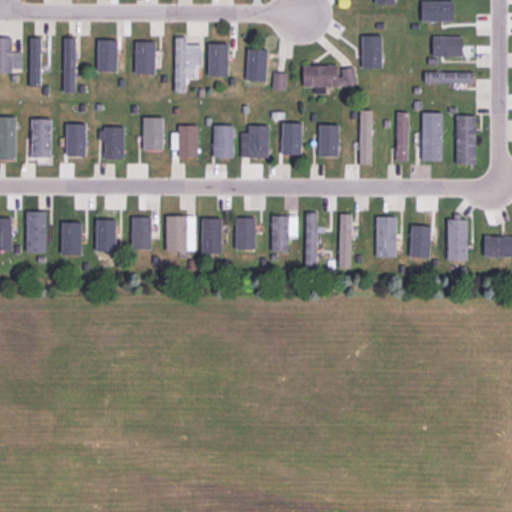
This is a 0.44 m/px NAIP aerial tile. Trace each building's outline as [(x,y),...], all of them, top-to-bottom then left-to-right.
[(433,36),(433,55),(462,55),(462,36),(433,36)] [(0,37),(0,71),(12,71),(12,67),(22,67),(22,51),(12,51),(12,37),(0,37)] [(30,37),(29,85),(40,85),(41,37),(30,37)] [(175,38),(174,91),(186,91),(186,76),(198,76),(198,65),(201,65),(201,44),(185,44),(185,38),(175,38)] [(98,43),(125,43),(125,71),(99,71),(98,43)] [(346,84),(304,85),(304,65),(339,64),(339,69),(354,66),(357,82),(346,84)] [(425,71),(425,82),(473,83),(474,72),(425,71)] [(273,72),(273,87),(285,88),(286,73),(273,72)] [(371,109),(371,163),(360,163),(360,144),(353,144),(353,135),(361,135),(361,109),(371,109)] [(397,111),(397,159),(407,159),(408,112),(397,111)] [(144,112),(144,159),(163,159),(163,112),(144,112)] [(422,112),(422,159),(442,159),(442,112),(422,112)] [(476,115),(476,163),(456,162),(456,115),(476,115)] [(0,116),(16,116),(15,158),(0,158),(0,116)] [(50,119),(50,155),(32,155),(32,118),(50,119)] [(282,121),(282,155),(302,155),(301,120),(282,121)] [(86,121),(86,155),(66,155),(66,121),(86,121)] [(198,125),(197,155),(178,155),(179,148),(171,148),(171,132),(178,132),(179,125),(198,125)] [(214,125),(214,155),(232,155),(232,125),(214,125)] [(268,125),(268,155),(241,155),(241,132),(248,132),(248,125),(268,125)] [(124,127),(124,156),(105,156),(105,139),(99,139),(99,129),(105,129),(105,127),(124,127)] [(46,212),(46,251),(26,250),(27,212),(46,212)] [(62,212),(61,259),(71,259),(72,212),(62,212)] [(448,219),(448,259),(468,259),(468,218),(460,218),(460,213),(453,213),(453,219),(448,219)] [(341,214),(340,260),(350,260),(351,214),(341,214)] [(272,215),(272,249),(288,250),(289,235),(297,235),(297,215),(272,215)] [(167,216),(167,249),(196,249),(196,216),(167,216)] [(377,216),(377,254),(396,255),(396,216),(377,216)] [(0,218),(11,218),(11,248),(0,248),(0,218)] [(98,228),(97,258),(116,258),(116,228),(98,228)] [(511,236),(484,236),(484,255),(511,255),(511,236)]
